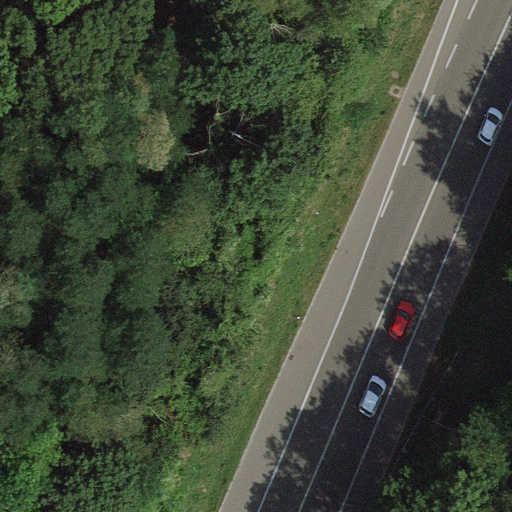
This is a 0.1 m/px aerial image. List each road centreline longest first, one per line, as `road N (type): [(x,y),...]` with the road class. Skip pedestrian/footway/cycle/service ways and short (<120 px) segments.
road 1 (track): [(21,511),(224,33),(226,0)]
road 2 (trunk): [(297,511),(511,6)]
